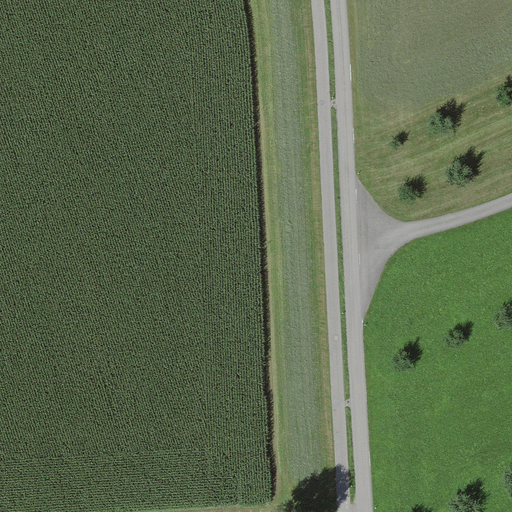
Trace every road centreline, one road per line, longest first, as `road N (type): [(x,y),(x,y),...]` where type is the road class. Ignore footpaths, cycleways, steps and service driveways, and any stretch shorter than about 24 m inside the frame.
road 1 (unclassified): [(338,0),(366,511)]
road 2 (track): [(511,199),(444,223),(353,238)]
